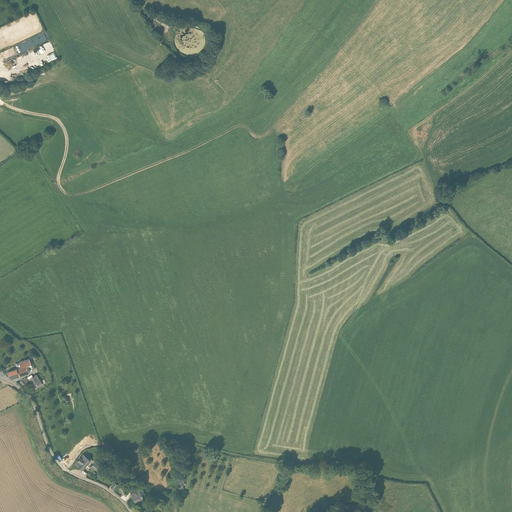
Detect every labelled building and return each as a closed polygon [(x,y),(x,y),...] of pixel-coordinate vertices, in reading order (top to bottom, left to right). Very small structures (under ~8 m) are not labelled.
[(178,29),(176,31),(175,33),(174,36),(173,39),(173,41),(173,44),(174,47),(176,49),(177,51),(179,53),(182,55),(184,56),(187,56),(190,56),(192,56),(195,55),(197,54),(200,53),(202,51),(203,48),(204,46),(205,43),(205,41),(205,38),(205,35),(203,33),(202,30),(200,28),(198,27),(195,25),(193,25),(190,24),(187,24),(185,25),(182,26),(180,27),(178,29)] [(39,36),(2,51),(6,58),(42,43),(40,37),(39,36)] [(39,57),(41,63),(44,62),(45,63),(52,61),(50,54),(39,57)] [(19,376),(29,372),(26,366),(31,364),(29,359),(19,362),(20,368),(7,372),(9,377),(18,374),(19,376)] [(29,379),(34,387),(38,384),(41,382),(36,375),(29,379)] [(26,383),(28,381),(25,378),(20,382),(25,388),(28,385),(26,383)] [(83,469),(89,461),(83,456),(81,458),(81,457),(77,462),(76,462),(77,462),(76,464),(81,468),(83,469)] [(102,468),(95,462),(90,467),(94,470),(98,473),(102,468)] [(140,489),(139,490),(139,489),(131,493),(135,502),(143,498),(143,497),(144,497),(145,495),(145,493),(143,490),(142,489),(140,489)]
